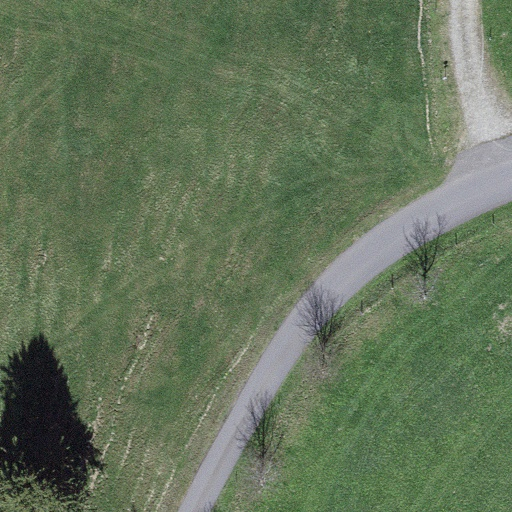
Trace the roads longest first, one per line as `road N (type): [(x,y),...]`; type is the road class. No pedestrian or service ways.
road 1 (unclassified): [(511,184),(365,271),(264,391),(204,511)]
road 2 (track): [(472,0),(466,57),(499,189)]
